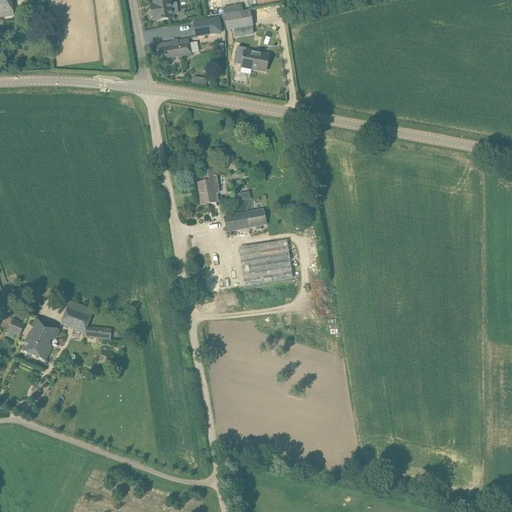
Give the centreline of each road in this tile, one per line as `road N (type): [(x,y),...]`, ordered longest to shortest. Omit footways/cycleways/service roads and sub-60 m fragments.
road 1 (unclassified): [(220,478),(146,88)]
road 2 (tertiary): [(511,154),(146,88)]
road 3 (residential): [(0,421),(178,480),(220,478)]
road 4 (tertiary): [(146,88),(0,82)]
